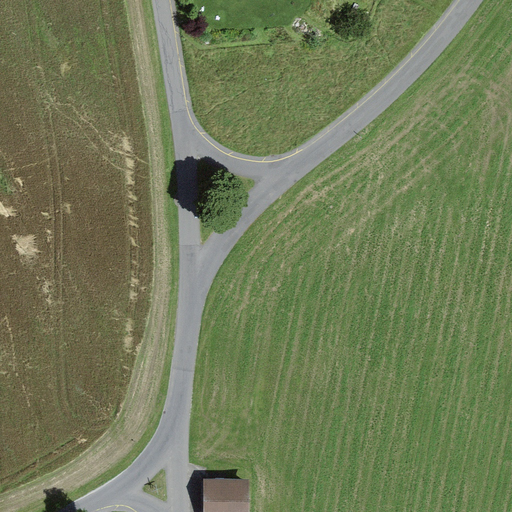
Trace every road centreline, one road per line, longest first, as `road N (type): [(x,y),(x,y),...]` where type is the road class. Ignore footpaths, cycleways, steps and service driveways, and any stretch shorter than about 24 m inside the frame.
road 1 (unclassified): [(282,181),(446,36),(472,0)]
road 2 (unclassified): [(178,120),(189,292)]
road 3 (unclassified): [(172,446),(189,292)]
road 4 (unclassified): [(189,292),(282,181)]
road 5 (unclassified): [(178,120),(213,159),(282,181)]
road 6 (unclassified): [(160,0),(178,120)]
